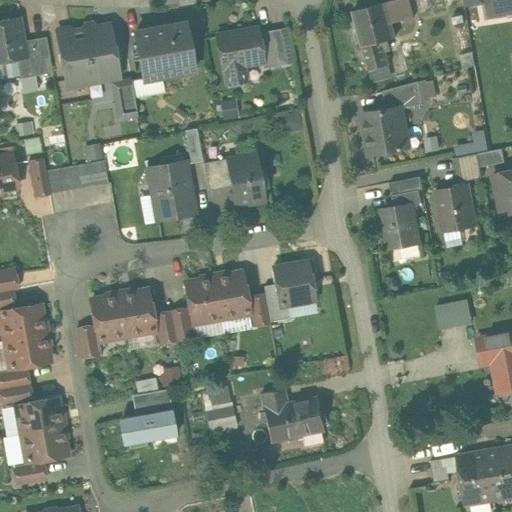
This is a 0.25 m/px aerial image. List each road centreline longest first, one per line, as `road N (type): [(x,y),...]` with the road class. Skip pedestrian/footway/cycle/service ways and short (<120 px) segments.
road 1 (residential): [(121,511),(101,496),(67,315),(70,273),(85,263),(347,216)]
road 2 (residential): [(389,460),(347,216)]
road 3 (residential): [(389,460),(175,500),(159,511)]
road 4 (residential): [(347,216),(306,0)]
